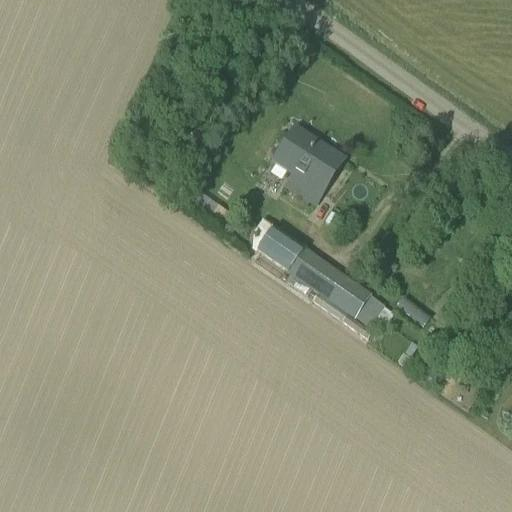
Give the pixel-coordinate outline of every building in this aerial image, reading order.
[(315,208),(344,163),(296,131),(275,164),(293,177),(285,189),(315,208)] [(372,298),(263,224),(254,236),(252,253),(256,256),(258,255),(317,297),(347,318),(354,323),(372,298)] [(312,305),(341,325),(347,318),(317,297),(312,305)] [(354,323),(347,318),(341,325),(367,343),(372,336),(354,323)] [(437,387),(448,371),(425,355),(414,371),(437,387)]
